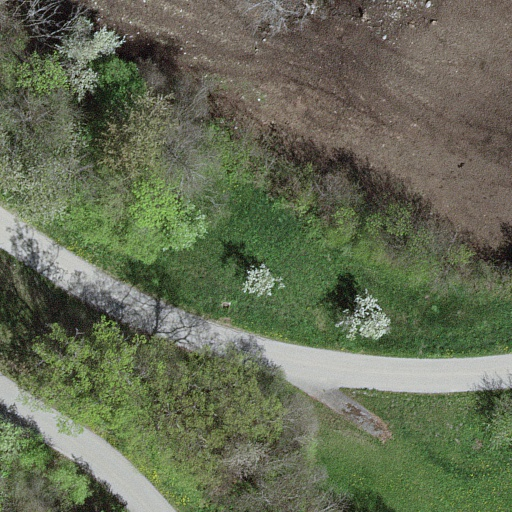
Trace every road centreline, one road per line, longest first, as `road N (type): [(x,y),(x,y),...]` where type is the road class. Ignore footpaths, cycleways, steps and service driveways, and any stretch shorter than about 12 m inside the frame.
road 1 (residential): [(511,370),(319,366),(224,343),(99,288),(0,224)]
road 2 (residential): [(0,399),(64,432),(150,511)]
